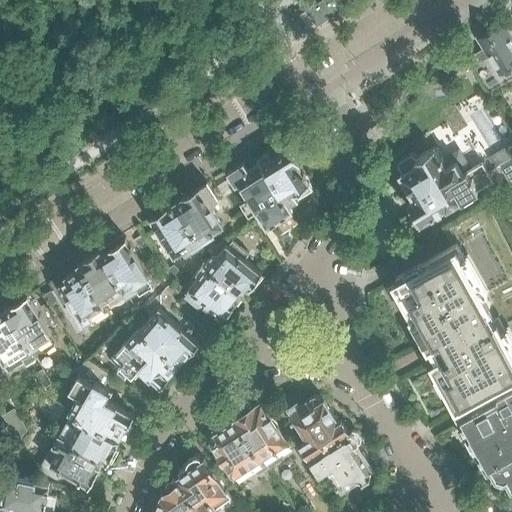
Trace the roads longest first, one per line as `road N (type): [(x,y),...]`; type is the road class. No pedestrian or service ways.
road 1 (residential): [(0,258),(307,68)]
road 2 (residential): [(317,298),(356,178),(322,85)]
road 3 (residential): [(120,511),(167,434),(213,386),(269,359)]
road 4 (unknown): [(162,0),(0,70)]
road 5 (residential): [(411,486),(350,361)]
road 6 (residential): [(307,68),(419,0)]
